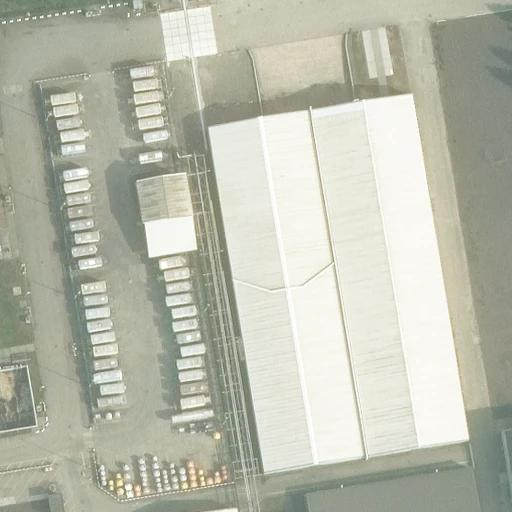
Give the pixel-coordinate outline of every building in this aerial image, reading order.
[(411,97),(206,130),(261,474),(466,440),(411,97)] [(185,175),(133,183),(140,226),(142,226),(147,259),(196,252),(185,175)] [(511,432),(500,434),(511,511),(511,432)] [(477,511),(471,468),(304,495),(306,511),(477,511)] [(0,505),(0,511),(62,511),(60,496),(0,505)]
